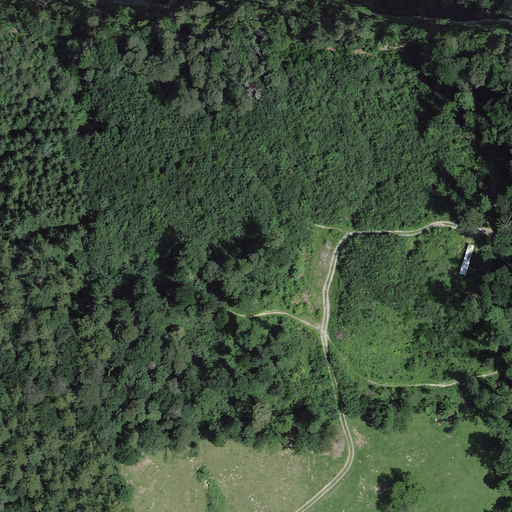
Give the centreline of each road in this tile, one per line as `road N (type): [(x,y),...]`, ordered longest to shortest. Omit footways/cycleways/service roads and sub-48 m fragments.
road 1 (track): [(296,511),(349,463),(319,332),(339,229)]
road 2 (track): [(511,368),(453,385),(379,384),(354,374),(310,323),(281,312),(254,318)]
road 3 (track): [(278,209),(300,303),(319,332)]
